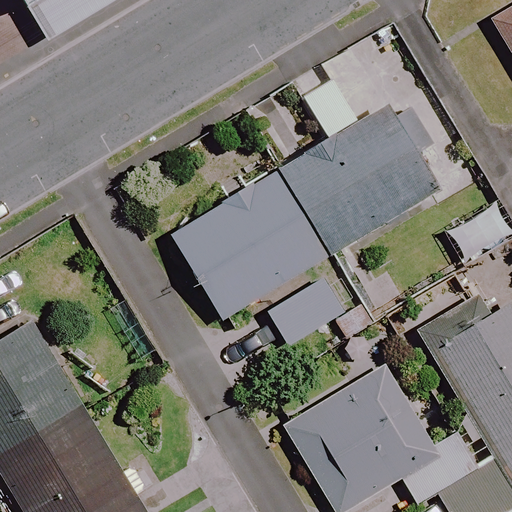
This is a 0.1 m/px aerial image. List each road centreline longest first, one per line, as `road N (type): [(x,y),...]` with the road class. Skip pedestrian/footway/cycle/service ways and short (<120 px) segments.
road 1 (residential): [(52,124),(286,511)]
road 2 (residential): [(52,124),(259,0)]
